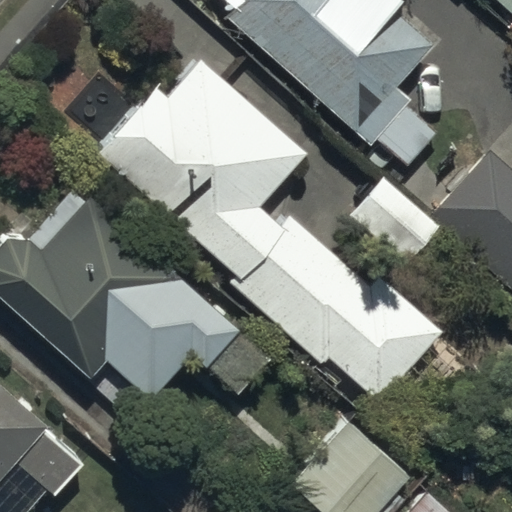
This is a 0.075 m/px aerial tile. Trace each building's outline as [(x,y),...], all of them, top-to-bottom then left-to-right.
[(249,0),(225,28),(370,156),(405,116),(390,102),(432,56),(368,0),(249,0)] [(511,0),(472,0),(499,24),(511,9),(511,0)] [(149,88),(92,150),(228,274),(222,281),(312,364),(320,356),(371,403),(436,331),(371,273),(361,284),(282,212),(272,223),(251,204),(298,152),(195,58),(160,98),(149,88)] [(511,167),(489,146),(428,212),(511,290),(511,167)] [(355,229),(404,272),(432,241),(383,197),(355,229)] [(234,412),(271,372),(88,210),(34,270),(17,256),(0,256),(0,319),(84,394),(100,376),(145,416),(187,370),(234,412)] [(0,511),(32,511),(39,504),(47,511),(48,511),(78,479),(0,409),(0,511)] [(293,498),(308,511),(390,511),(410,490),(349,435),(293,498)]
